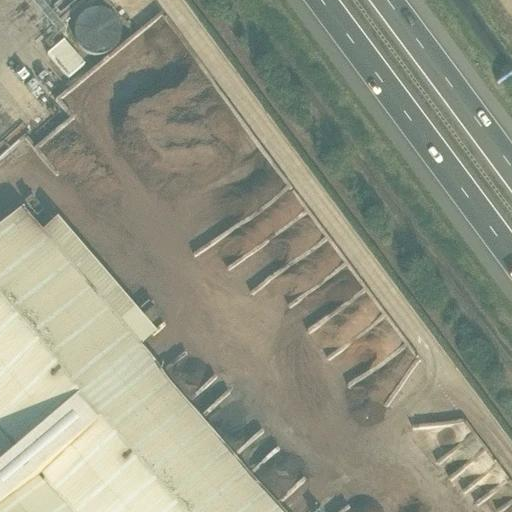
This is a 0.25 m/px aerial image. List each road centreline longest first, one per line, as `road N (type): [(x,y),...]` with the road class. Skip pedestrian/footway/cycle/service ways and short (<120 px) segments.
road 1 (unknown): [(0,478),(156,347),(204,330),(221,335),(337,476)]
road 2 (motorway): [(319,0),(511,259)]
road 3 (motorway): [(511,167),(386,0)]
road 4 (unknown): [(453,390),(404,417),(337,476)]
